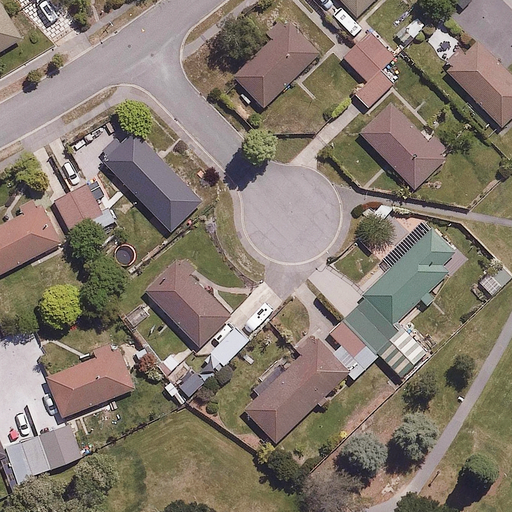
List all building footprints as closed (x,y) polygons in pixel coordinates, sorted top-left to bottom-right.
[(372,0),(341,0),(356,16),(372,0)] [(0,1),(0,47),(20,35),(0,1)] [(319,54),(287,19),(227,72),(260,108),(319,54)] [(371,30),(343,58),(364,80),(351,92),(365,107),(394,79),(381,65),(393,53),(371,30)] [(511,73),(474,36),(443,66),(502,126),(511,116),(511,73)] [(414,188),(451,152),(432,133),(428,136),(392,99),(359,132),(414,188)] [(134,131),(104,161),(157,216),(187,186),(134,131)] [(92,228),(114,217),(103,195),(94,199),(85,182),(54,198),(70,228),(87,219),(92,228)] [(0,272),(56,243),(36,204),(0,222),(0,272)] [(448,268),(418,238),(361,294),(391,325),(448,268)] [(182,260),(147,292),(198,346),(233,314),(182,260)] [(315,334),(243,413),(278,444),(345,369),(355,377),(378,352),(367,342),(378,330),(353,307),(330,333),(340,343),(333,351),(315,334)] [(249,339),(234,324),(209,349),(223,364),(249,339)] [(427,348),(402,325),(376,355),(401,377),(427,348)] [(136,387),(119,344),(113,347),(110,339),(91,346),(94,354),(43,374),(59,417),(136,387)]
